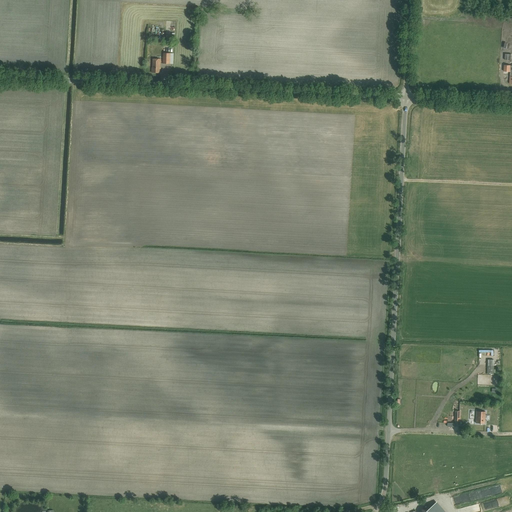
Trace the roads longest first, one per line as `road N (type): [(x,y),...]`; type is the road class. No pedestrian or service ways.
road 1 (unclassified): [(375,511),(386,479),(405,97)]
road 2 (unclassified): [(405,97),(0,76)]
